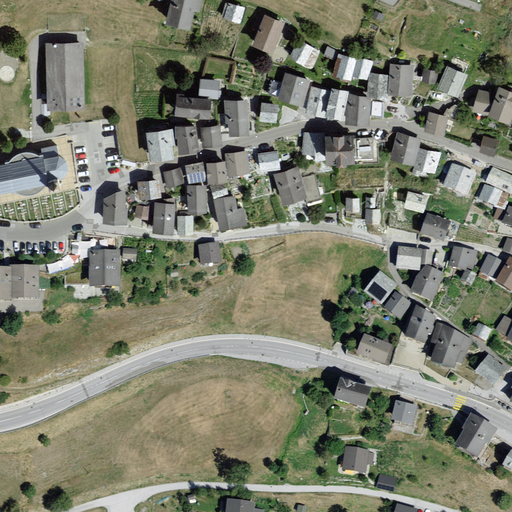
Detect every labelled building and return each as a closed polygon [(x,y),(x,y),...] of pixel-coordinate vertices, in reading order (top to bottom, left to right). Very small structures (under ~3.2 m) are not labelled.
[(171,0),(166,23),(189,29),(193,11),(200,13),(203,0),(202,0),(171,0)] [(224,18),(240,23),(244,7),(228,2),(224,18)] [(385,15),(375,11),(373,18),(383,22),(385,15)] [(84,15),(46,16),(46,33),(85,32),(84,15)] [(254,43),(273,51),(284,25),(265,17),(254,43)] [(290,59),(311,69),(320,51),(298,41),(290,59)] [(48,109),(84,108),(83,42),(47,43),(48,109)] [(336,50),(327,47),(324,56),(333,59),(336,50)] [(355,60),(338,55),(333,75),(350,79),(355,60)] [(367,79),(372,63),(358,59),(354,75),(367,79)] [(412,94),(415,66),(390,63),(388,92),(412,94)] [(458,96),(467,74),(445,65),(436,86),(458,96)] [(437,70),(423,69),(422,81),(435,82),(437,70)] [(278,99),(302,106),(309,81),(285,74),(278,99)] [(369,93),(386,95),(388,76),(371,74),(369,93)] [(220,81),(201,79),(199,95),(218,97),(220,81)] [(494,101),(511,107),(511,91),(499,87),(496,95),(494,101)] [(327,91),(312,88),(307,110),(322,114),(327,91)] [(348,92),(332,89),(327,115),(343,118),(348,92)] [(496,95),(479,89),(472,109),(489,115),(494,101),(496,95)] [(350,93),(346,120),(366,123),(370,96),(350,93)] [(210,118),(211,100),(177,97),(175,115),(210,118)] [(229,135),(249,134),(247,100),(224,101),(225,124),(228,124),(229,135)] [(489,115),(510,123),(511,118),(511,107),(494,101),(489,115)] [(383,102),(372,102),(371,116),(382,117),(383,102)] [(260,121),(276,123),(278,105),(262,103),(260,121)] [(424,130),(443,135),(448,116),(429,111),(424,130)] [(179,154),(199,152),(196,125),(175,127),(176,138),(178,138),(179,154)] [(222,146),(221,125),(201,127),(202,147),(222,146)] [(147,133),(151,159),(173,157),(172,146),(175,145),(173,130),(169,130),(147,133)] [(315,155),(315,163),(324,163),(324,133),(303,133),(303,155),(315,155)] [(354,134),(326,134),(326,162),(354,161),(354,157),(373,157),(373,138),(354,138),(354,134)] [(395,134),(388,157),(415,166),(420,148),(422,142),(395,134)] [(479,149),(494,153),(498,140),(483,135),(479,149)] [(0,190),(5,190),(11,189),(11,190),(15,189),(14,188),(17,190),(19,191),(22,192),(25,192),(28,192),(34,191),(39,189),(42,187),(44,185),(46,182),(46,183),(49,182),(49,186),(59,184),(58,176),(63,175),(68,167),(66,158),(58,153),(56,143),(41,146),(43,152),(40,152),(40,154),(35,151),(29,149),(26,149),(23,150),(20,150),(18,152),(15,153),(13,155),(11,157),(9,160),(8,158),(5,159),(5,161),(0,161),(0,190)] [(415,166),(436,173),(441,155),(420,148),(415,166)] [(258,154),(261,171),(281,168),(278,151),(258,154)] [(228,174),(249,172),(247,153),(226,156),(228,174)] [(225,161),(206,162),(207,182),(226,181),(225,161)] [(443,183),(467,192),(476,170),(452,161),(443,183)] [(190,182),(206,178),(202,164),(186,168),(190,182)] [(164,174),(168,187),(184,182),(181,169),(164,174)] [(283,203),(306,196),(301,178),(298,169),(274,176),(283,203)] [(486,185),(509,195),(511,188),(511,176),(493,169),(486,185)] [(314,174),(301,178),(306,196),(308,203),(322,199),(314,174)] [(139,182),(141,200),(161,197),(158,180),(139,182)] [(211,187),(214,198),(229,194),(225,183),(211,187)] [(189,211),(206,210),(205,185),(188,185),(189,211)] [(476,201),(496,208),(501,194),(482,187),(476,201)] [(104,224),(127,224),(127,208),(125,208),(125,190),(104,199),(104,224)] [(221,230),(247,225),(243,208),(237,210),(234,197),(215,201),(221,230)] [(374,206),(375,197),(365,197),(365,206),(374,206)] [(359,209),(359,198),(346,198),(346,209),(359,209)] [(173,232),(175,204),(156,203),(154,231),(173,232)] [(137,205),(135,217),(148,219),(150,207),(137,205)] [(364,207),(346,207),(346,218),(363,218),(364,207)] [(511,209),(509,208),(503,224),(511,227),(511,209)] [(377,224),(381,224),(381,210),(378,210),(367,210),(367,224),(377,224)] [(389,226),(399,229),(402,214),(392,212),(389,226)] [(399,229),(409,231),(412,217),(402,214),(399,229)] [(427,216),(420,235),(444,243),(451,224),(427,216)] [(193,217),(177,217),(177,231),(193,231),(193,217)] [(409,231),(419,233),(422,219),(412,217),(409,231)] [(511,255),(511,241),(508,240),(503,252),(511,255)] [(198,247),(201,269),(221,266),(218,245),(198,247)] [(398,249),(396,269),(420,271),(422,251),(398,249)] [(473,271),(477,253),(454,249),(450,270),(466,273),(466,270),(473,271)] [(122,260),(136,261),(137,251),(123,250),(122,260)] [(433,253),(423,252),(422,267),(431,268),(433,253)] [(91,291),(121,291),(120,253),(90,253),(91,291)] [(502,263),(488,257),(481,273),(494,279),(502,263)] [(496,286),(511,294),(511,262),(510,261),(496,286)] [(0,273),(0,305),(12,306),(12,303),(38,302),(37,270),(13,270),(13,273),(10,273),(0,273)] [(442,278),(423,270),(413,295),(432,303),(442,278)] [(472,287),(476,277),(468,273),(463,283),(472,287)] [(364,295),(382,308),(398,287),(381,274),(364,295)] [(394,293),(383,310),(400,321),(411,305),(394,293)] [(404,340),(423,347),(434,318),(415,311),(404,340)] [(511,328),(511,322),(505,318),(496,332),(506,338),(511,328)] [(437,347),(431,363),(455,372),(459,364),(463,365),(472,343),(438,324),(431,345),(437,347)] [(473,338),(486,344),(492,332),(478,326),(473,338)] [(385,368),(393,348),(363,338),(356,357),(385,368)] [(393,361),(419,369),(424,354),(397,346),(393,361)] [(489,356),(475,373),(495,389),(508,371),(489,356)] [(372,394),(341,385),(334,405),(365,415),(372,394)] [(417,409),(396,405),(392,424),(414,428),(417,409)] [(456,450),(479,463),(488,446),(496,433),(471,419),(462,433),(465,435),(456,450)] [(488,446),(479,463),(495,473),(505,457),(488,446)] [(343,472),(365,476),(370,452),(347,448),(343,472)] [(502,471),(511,476),(511,454),(502,471)] [(381,475),(378,486),(393,490),(396,479),(381,475)] [(255,511),(256,506),(226,502),(225,511),(255,511)]
